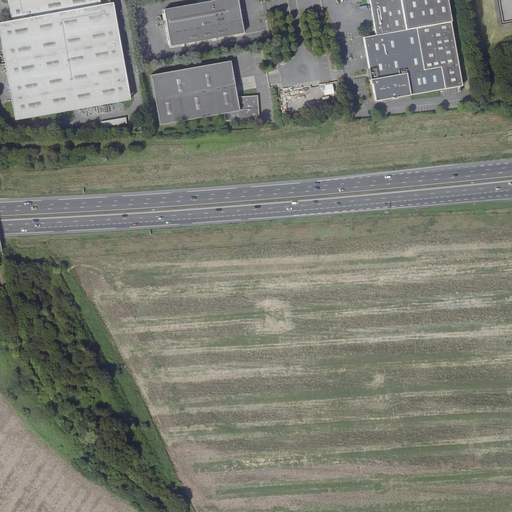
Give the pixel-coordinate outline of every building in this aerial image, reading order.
[(9,0),(13,21),(0,22),(0,40),(15,122),(133,100),(115,3),(99,6),(97,0),(9,0)] [(201,5),(204,18),(207,38),(208,38),(208,39),(209,39),(210,39),(242,33),(243,33),(243,32),(243,31),(244,31),(238,0),(213,0),(203,2),(202,3),(202,4),(201,4),(201,5)] [(369,0),(375,34),(364,36),(369,68),(370,78),(371,83),(372,83),(374,94),(377,94),(377,96),(379,97),(381,97),(381,99),(393,97),(393,98),(398,97),(398,96),(462,85),(446,0),(369,0)] [(511,0),(492,0),(498,31),(511,28),(511,0)] [(231,61),(151,75),(160,125),(225,114),(225,121),(259,119),(258,95),(237,97),(231,61)] [(103,128),(128,123),(126,117),(102,122),(103,128)]
